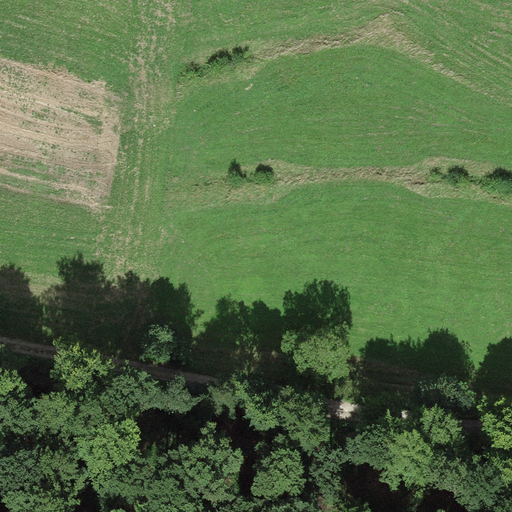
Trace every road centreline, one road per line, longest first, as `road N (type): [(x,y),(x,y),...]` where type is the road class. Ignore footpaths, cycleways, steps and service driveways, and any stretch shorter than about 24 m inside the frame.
road 1 (track): [(0,344),(352,412),(511,426)]
road 2 (track): [(352,412),(511,481)]
